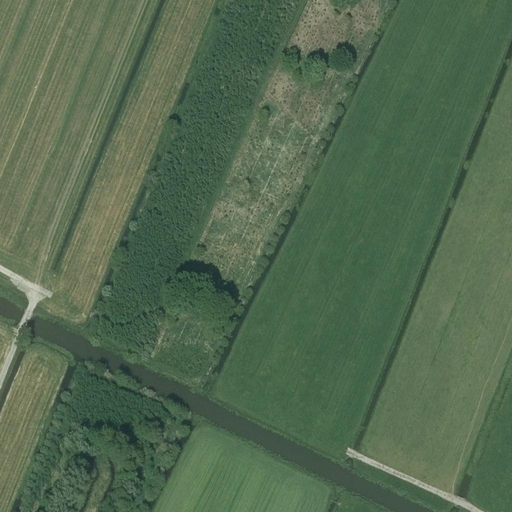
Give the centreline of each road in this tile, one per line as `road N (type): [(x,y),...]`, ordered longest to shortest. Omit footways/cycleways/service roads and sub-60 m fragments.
road 1 (track): [(0,382),(37,292),(0,270)]
road 2 (track): [(463,511),(353,459)]
